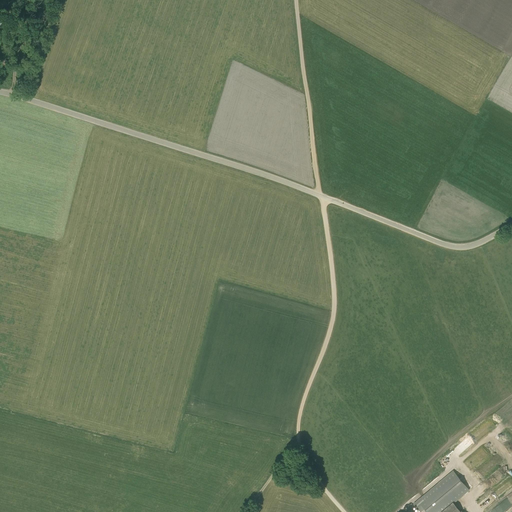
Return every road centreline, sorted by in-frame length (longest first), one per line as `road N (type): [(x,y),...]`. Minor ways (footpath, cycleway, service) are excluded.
road 1 (unclassified): [(511,222),(455,246),(0,91)]
road 2 (track): [(298,440),(333,293),(297,0)]
